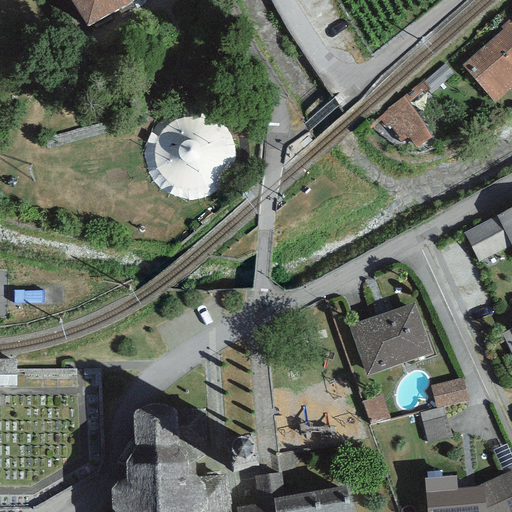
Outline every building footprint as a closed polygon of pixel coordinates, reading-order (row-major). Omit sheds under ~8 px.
[(70,0),(86,27),(132,0),(70,0)] [(511,21),(462,66),(488,95),(494,103),(511,87),(511,21)] [(404,103),(383,116),(400,141),(410,135),(417,145),(427,138),(404,103)] [(181,190),(230,177),(214,116),(160,131),(169,161),(172,160),(181,190)] [(511,207),(496,215),(511,245),(511,207)] [(478,263),(511,245),(496,215),(463,232),(478,263)] [(348,326),(367,377),(433,353),(414,302),(348,326)] [(511,328),(502,334),(511,354),(511,328)] [(463,378),(430,386),(436,408),(443,406),(469,400),(463,378)] [(382,395),(362,402),(370,425),(390,418),(382,395)] [(110,490),(111,509),(114,511),(229,511),(226,475),(196,478),(195,463),(206,455),(206,408),(172,408),(164,405),(157,404),(149,404),(142,407),(135,411),(132,415),(134,447),(125,463),(126,481),(116,482),(110,490)] [(436,408),(419,412),(428,444),(451,438),(443,406),(436,408)] [(456,476),(424,479),(426,511),(511,511),(511,471),(477,487),(457,488),(456,476)] [(257,504),(236,508),(236,511),(274,511),(272,498),(285,496),(281,472),(253,476),(257,504)] [(350,511),(346,485),(285,496),(272,498),(274,511),(350,511)]
